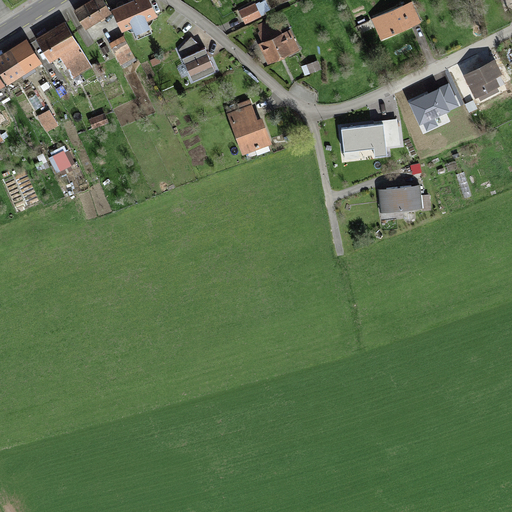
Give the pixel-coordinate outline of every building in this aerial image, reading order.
[(100,0),(95,0),(75,12),(85,28),(109,14),(100,0)] [(147,0),(138,0),(112,11),(122,33),(133,29),(136,36),(149,30),(146,23),(156,18),(147,0)] [(413,4),(371,22),(380,42),(421,25),(413,4)] [(255,6),(239,12),(245,25),(261,18),(255,6)] [(65,24),(37,40),(50,61),(59,56),(72,77),(90,67),(65,24)] [(260,45),(268,65),(299,51),(290,32),(260,45)] [(123,38),(109,45),(120,66),(134,59),(123,38)] [(204,51),(190,57),(200,48),(190,39),(180,50),(185,59),(195,83),(214,75),(204,51)] [(26,43),(0,58),(0,71),(7,83),(39,65),(26,43)] [(495,63),(467,77),(478,99),(506,85),(495,63)] [(439,89),(409,103),(420,125),(450,111),(439,89)] [(249,104),(227,111),(242,154),(269,145),(261,121),(256,123),(249,104)] [(104,116),(89,121),(93,131),(108,126),(104,116)] [(384,123),(342,128),(344,152),(373,149),(374,157),(387,156),(384,123)] [(418,187),(377,192),(379,214),(421,209),(418,187)]
